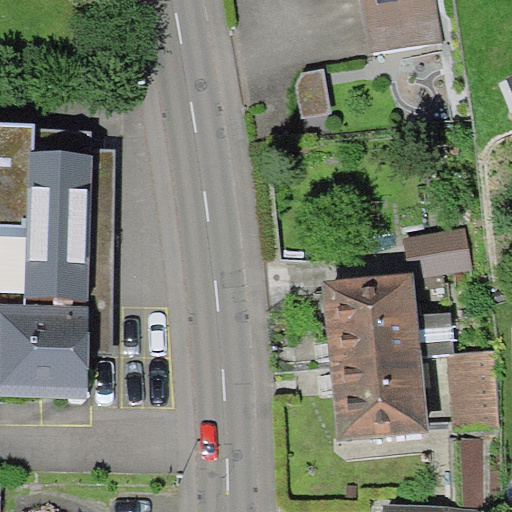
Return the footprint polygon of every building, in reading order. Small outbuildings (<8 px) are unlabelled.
[(432,0),(359,0),(371,61),(441,49),(432,0)] [(120,141),(0,137),(0,297),(115,301),(120,141)] [(468,226),(408,238),(415,274),(475,263),(468,226)] [(409,283),(322,291),(330,368),(416,360),(409,283)] [(99,321),(11,319),(10,406),(97,408),(99,321)] [(511,357),(446,366),(456,439),(511,431),(511,357)] [(416,360),(330,368),(337,447),(423,439),(416,360)]
